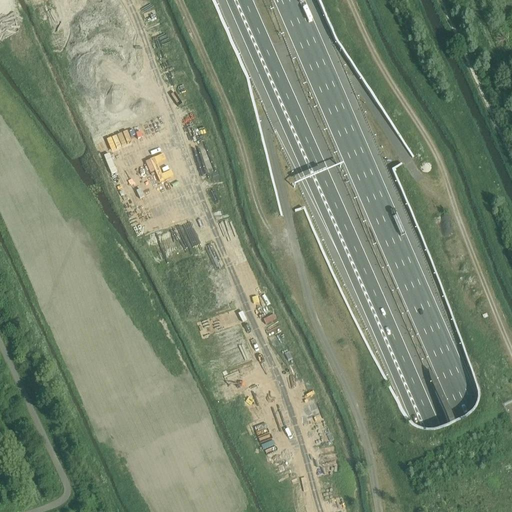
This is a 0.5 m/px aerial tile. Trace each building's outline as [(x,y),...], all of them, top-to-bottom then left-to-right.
[(317,0),(331,32),(333,37),(336,42),(339,46),(347,60),(349,59),(341,45),(338,41),(335,36),(333,32),(319,0),(210,0),(228,41),(244,75),(246,80),(247,86),(253,109),(255,109),(249,85),(248,80),(246,75),(230,40),(212,0),(317,0)] [(418,232),(446,304),(476,391),(479,391),(448,303),(420,231),(392,168),(390,169),(418,232)] [(403,421),(405,416),(363,335),(335,276),(304,207),(302,207),(334,281),(362,339),(403,421)] [(429,370),(427,371),(430,380),(432,385),(438,400),(443,413),(449,426),(455,424),(448,409),(442,396),(438,385),(436,382),(434,378),(429,370)] [(511,428),(502,405),(486,412),(511,470),(511,428)]
